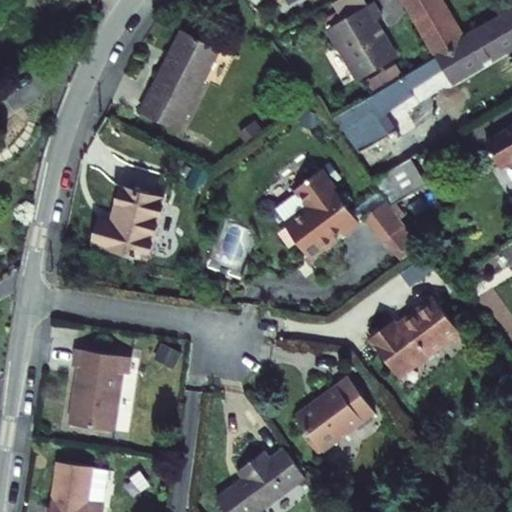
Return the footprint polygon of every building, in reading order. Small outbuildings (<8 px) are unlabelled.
[(378,0),(334,24),(362,78),(401,56),(381,18),(388,15),(380,0),(378,0)] [(443,0),(409,0),(442,56),(468,42),(443,0)] [(391,86),(400,102),(452,73),(456,81),(511,50),(511,17),(468,42),(442,56),(390,85),(391,86)] [(148,108),(184,128),(230,48),(193,27),(148,108)] [(373,91),(402,78),(397,67),(367,80),(373,91)] [(511,132),(488,147),(502,171),(511,165),(511,132)] [(400,177),(413,196),(428,188),(411,161),(382,177),(388,185),(400,177)] [(299,221),(323,256),(349,239),(345,232),(368,216),(334,167),(308,184),(322,206),(299,221)] [(388,185),(400,201),(401,202),(413,196),(400,177),(388,185)] [(97,250),(152,263),(166,206),(123,195),(114,231),(102,228),(97,250)] [(378,216),(379,219),(395,242),(417,226),(401,202),(400,201),(378,216)] [(204,280),(199,302),(217,305),(221,282),(204,280)] [(373,340),(401,380),(464,334),(439,300),(400,327),(397,323),(373,340)] [(70,423),(113,431),(122,373),(128,374),(132,356),(77,346),(73,364),(78,365),(70,423)] [(324,456),(375,419),(348,382),(322,401),(325,405),(299,422),(324,456)] [(219,499),(228,511),(261,511),(307,479),(302,471),(286,450),(272,459),(267,452),(249,465),(254,473),(219,499)] [(99,511),(106,473),(54,464),(46,511),(99,511)]
